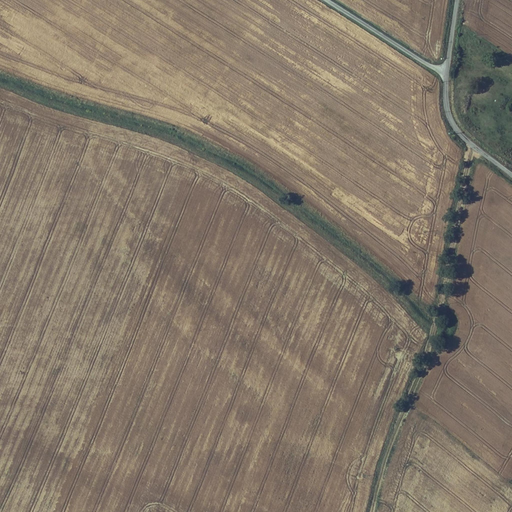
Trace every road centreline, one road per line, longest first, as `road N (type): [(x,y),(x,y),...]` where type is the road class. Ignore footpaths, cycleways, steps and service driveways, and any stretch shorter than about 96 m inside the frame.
road 1 (track): [(0,80),(148,128),(244,173),(431,327)]
road 2 (track): [(431,327),(375,511)]
road 3 (track): [(431,327),(470,171),(486,155)]
road 4 (unclassified): [(445,74),(328,0)]
road 5 (tertiary): [(445,74),(453,124),(511,174)]
